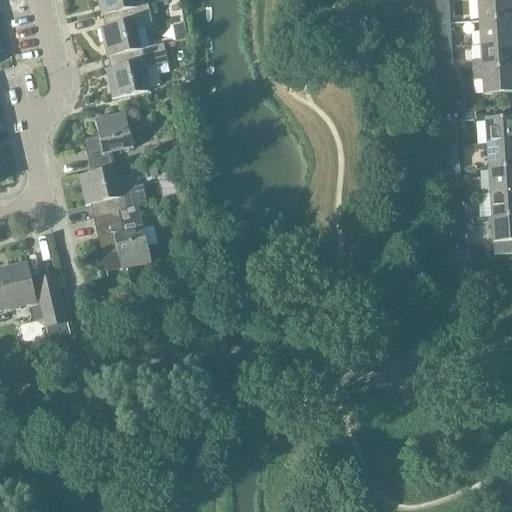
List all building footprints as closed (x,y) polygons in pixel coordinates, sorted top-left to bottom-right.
[(97,0),(101,16),(135,8),(133,0),(97,0)] [(435,0),(437,16),(450,15),(449,0),(435,0)] [(511,19),(511,0),(478,0),(480,22),(511,19)] [(7,21),(22,16),(17,1),(2,6),(7,21)] [(104,29),(100,30),(107,58),(141,50),(136,30),(153,26),(148,5),(135,8),(101,16),(104,29)] [(511,19),(480,22),(482,47),(511,44),(511,19)] [(184,25),(173,27),(176,42),(187,40),(184,25)] [(25,53),(28,31),(13,29),(10,51),(25,53)] [(439,49),(452,48),(451,33),(438,34),(439,49)] [(511,44),(482,47),(482,61),(475,61),(476,72),(511,69),(511,44)] [(110,70),(105,71),(112,101),(148,92),(142,71),(158,67),(168,65),(163,45),(154,47),(141,50),(107,58),(110,70)] [(452,48),(439,49),(440,64),(453,64),(452,48)] [(511,69),(476,72),(476,81),(484,80),(485,96),(511,94),(511,69)] [(454,73),(441,73),(442,89),(455,88),(454,73)] [(461,110),(443,112),(444,124),(462,123),(461,110)] [(100,137),(84,141),(92,175),(114,170),(115,172),(117,171),(112,155),(134,149),(125,113),(96,120),(100,137)] [(488,146),(511,144),(511,119),(486,121),(488,146)] [(458,132),(445,133),(446,148),(459,147),(458,132)] [(489,170),(511,168),(511,144),(488,146),(489,170)] [(447,163),(460,163),(459,147),(446,148),(447,163)] [(511,168),(489,170),(491,195),(511,193),(511,168)] [(92,175),(79,178),(86,208),(91,207),(94,220),(120,214),(138,209),(140,209),(149,207),(145,187),(136,189),(120,193),(115,172),(114,170),(92,175)] [(462,196),(461,181),(448,182),(449,197),(462,196)] [(493,220),(511,218),(511,193),(491,195),(493,220)] [(449,197),(450,212),(463,212),(462,196),(449,197)] [(120,214),(94,220),(107,276),(152,265),(148,247),(158,245),(154,228),(143,230),(138,209),(120,214)] [(511,218),(493,220),(494,244),(511,243),(511,218)] [(465,245),(464,230),(451,231),(452,245),(465,245)] [(11,273),(0,275),(0,310),(37,302),(36,302),(39,301),(46,329),(68,324),(57,276),(32,281),(28,266),(10,270),(11,273)]
